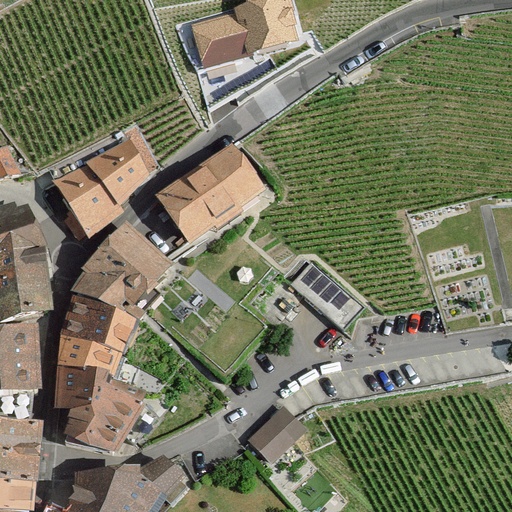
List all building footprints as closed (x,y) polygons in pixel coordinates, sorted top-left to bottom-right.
[(251,54),(304,38),(293,0),(268,0),(238,9),(251,54)] [(83,240),(156,166),(135,127),(129,130),(131,135),(45,185),(67,222),(83,240)] [(193,247),(269,194),(234,143),(205,163),(207,166),(188,179),(186,176),(157,196),(193,247)] [(137,307),(175,261),(129,223),(88,271),(92,275),(78,291),(68,330),(61,410),(76,413),(73,437),(117,452),(143,408),(107,392),(137,307)] [(0,320),(47,311),(47,247),(39,226),(0,237),(0,320)] [(289,288),(344,338),(367,313),(350,298),(325,275),(312,263),(289,288)] [(0,328),(0,393),(36,391),(38,324),(0,328)] [(274,461),(309,429),(285,403),(250,435),(274,461)] [(0,480),(32,481),(37,421),(0,420),(0,480)] [(167,464),(142,476),(144,484),(131,511),(166,511),(190,484),(167,464)] [(131,511),(144,484),(142,476),(77,482),(78,490),(66,511),(131,511)] [(0,511),(27,511),(32,481),(0,480),(0,511)]
